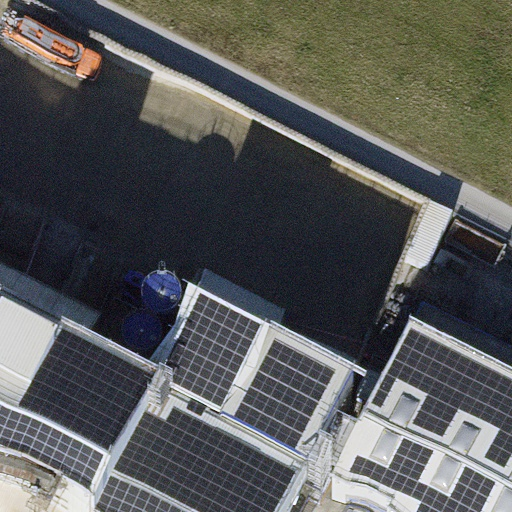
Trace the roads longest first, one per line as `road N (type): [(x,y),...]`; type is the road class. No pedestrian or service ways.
road 1 (track): [(74,0),(511,217)]
road 2 (unknown): [(0,112),(119,167),(163,173),(282,103)]
